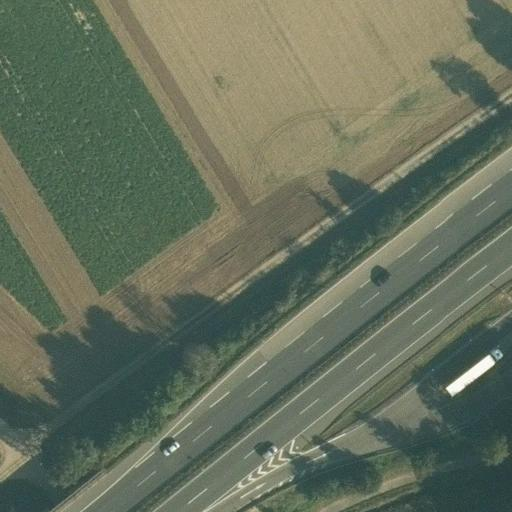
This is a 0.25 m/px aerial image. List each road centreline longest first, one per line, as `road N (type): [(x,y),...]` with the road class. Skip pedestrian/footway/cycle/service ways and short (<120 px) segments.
road 1 (track): [(21,449),(511,92)]
road 2 (motorway): [(511,188),(105,511)]
road 3 (motorway): [(176,511),(511,246)]
